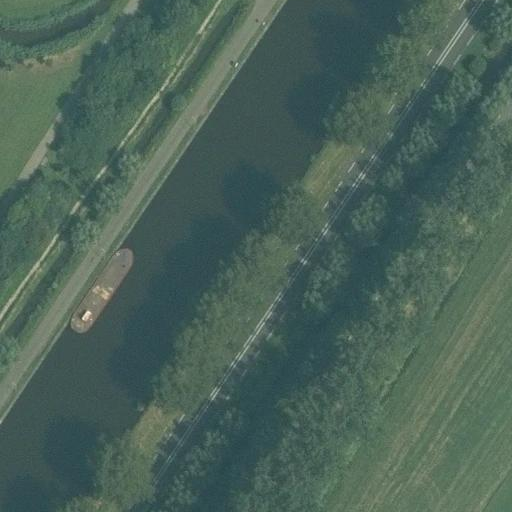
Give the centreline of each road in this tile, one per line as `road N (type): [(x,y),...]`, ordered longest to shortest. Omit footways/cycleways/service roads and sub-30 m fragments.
road 1 (primary): [(134,511),(485,0)]
road 2 (unclassified): [(244,511),(511,107)]
road 3 (unclassified): [(260,0),(0,398)]
